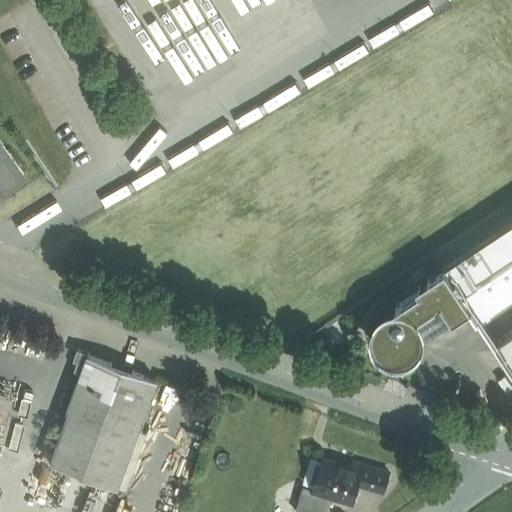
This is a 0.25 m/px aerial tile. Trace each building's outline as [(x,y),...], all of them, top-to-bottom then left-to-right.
[(0,190),(24,173),(0,140),(0,190)] [(511,221),(445,265),(444,266),(445,268),(469,304),(478,318),(511,295),(511,221)] [(421,343),(424,334),(469,304),(445,268),(419,285),(422,289),(396,306),(384,310),(376,319),(373,329),(374,341),(380,349),(387,355),(397,357),(407,356),(415,351),(421,343)] [(511,333),(496,345),(511,369),(511,333)] [(158,379),(88,354),(48,461),(118,486),(158,379)] [(362,468),(323,457),(314,488),(333,494),(353,499),(358,482),(384,490),(389,471),(363,463),(362,468)] [(327,511),(333,494),(314,488),(304,485),(297,511),(327,511)]
